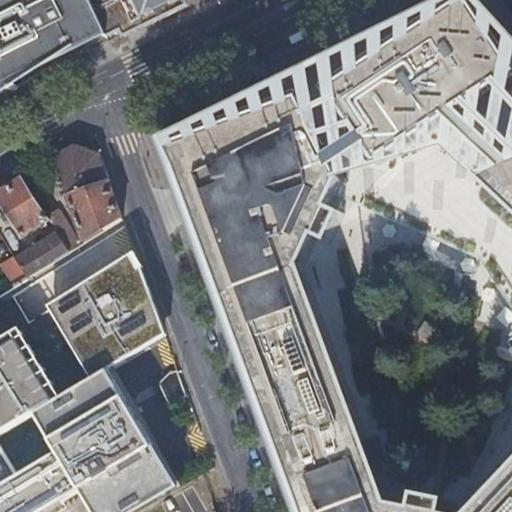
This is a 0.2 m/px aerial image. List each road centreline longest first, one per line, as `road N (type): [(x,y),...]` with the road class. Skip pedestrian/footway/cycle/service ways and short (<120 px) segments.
road 1 (residential): [(258,511),(106,98)]
road 2 (tertiary): [(106,98),(154,104),(363,0)]
road 3 (tertiary): [(242,10),(136,65),(106,98)]
